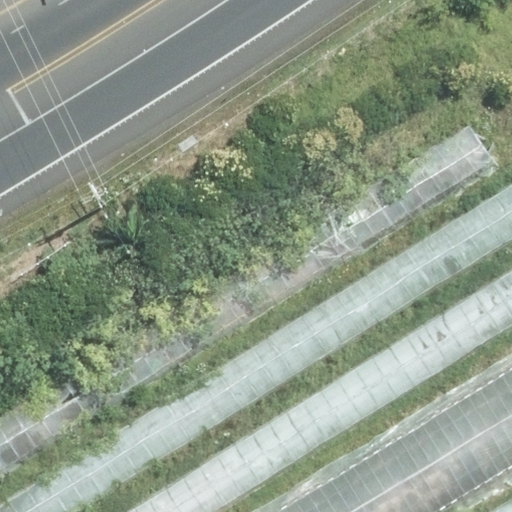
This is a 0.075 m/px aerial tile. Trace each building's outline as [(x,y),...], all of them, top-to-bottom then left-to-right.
[(0,476),(486,168),(464,133),(0,426),(0,476)] [(511,190),(0,505),(0,510),(1,511),(74,511),(511,243),(511,190)] [(225,511),(511,324),(511,265),(135,511),(225,511)] [(511,364),(270,511),(454,511),(511,477),(511,364)] [(511,511),(511,502),(495,511),(511,511)]
